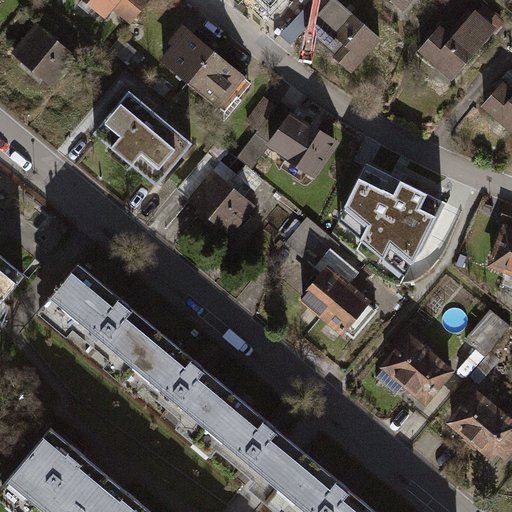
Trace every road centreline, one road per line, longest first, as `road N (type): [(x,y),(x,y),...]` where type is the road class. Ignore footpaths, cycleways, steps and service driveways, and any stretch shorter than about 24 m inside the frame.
road 1 (residential): [(462,511),(0,128)]
road 2 (residential): [(207,0),(321,97),(511,189)]
